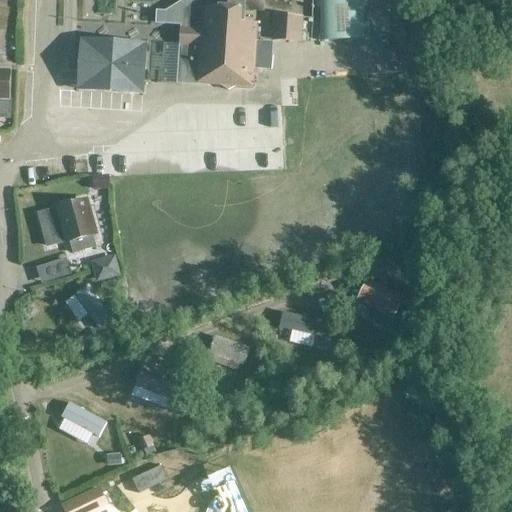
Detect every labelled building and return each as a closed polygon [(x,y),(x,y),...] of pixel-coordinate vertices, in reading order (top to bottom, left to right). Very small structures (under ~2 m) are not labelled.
[(214,0),(214,7),(201,7),(201,8),(185,7),(184,29),(180,29),(179,45),(183,45),(180,81),(196,82),(196,84),(222,86),(227,92),(238,87),(253,88),(254,68),(271,70),(272,49),(256,48),(257,29),(244,28),(245,10),(263,12),(264,0),(214,0)] [(356,21),(365,31),(382,16),(372,6),(356,21)] [(301,44),(303,18),(273,16),(272,42),(301,44)] [(389,53),(383,27),(369,30),(375,56),(389,53)] [(87,52),(84,89),(114,91),(114,81),(144,83),(144,81),(115,80),(116,54),(87,52)] [(369,62),(350,63),(351,73),(370,72),(369,62)] [(167,116),(169,169),(292,164),(293,184),(331,182),(331,164),(351,163),(352,180),(368,179),(369,185),(401,183),(397,76),(280,80),(281,111),(167,116)] [(184,202),(213,201),(211,169),(182,170),(184,202)] [(275,169),(241,173),(244,194),(278,189),(275,169)] [(226,170),(226,182),(240,182),(240,170),(226,170)] [(108,176),(94,177),(94,189),(108,188),(108,176)] [(134,206),(145,207),(146,184),(135,183),(134,206)] [(85,200),(36,214),(45,249),(69,242),(73,254),(95,247),(92,236),(95,235),(85,200)] [(350,244),(394,241),(393,223),(349,226),(350,244)] [(129,270),(147,269),(146,256),(128,258),(129,270)] [(64,276),(63,263),(44,264),(45,278),(64,276)] [(205,274),(162,292),(172,315),(215,297),(205,274)] [(367,280),(355,304),(381,317),(377,325),(388,330),(392,322),(393,323),(404,299),(367,280)] [(61,297),(74,320),(87,313),(96,330),(108,323),(86,284),(61,297)] [(282,329),(299,333),(303,318),(285,314),(282,329)] [(215,337),(206,363),(238,372),(240,366),(244,367),(249,350),(215,337)] [(143,366),(136,386),(177,400),(183,381),(143,366)] [(378,407),(394,431),(410,421),(394,396),(378,407)] [(53,427),(95,445),(106,417),(64,400),(53,427)] [(344,416),(325,421),(330,445),(349,440),(344,416)] [(410,440),(390,444),(395,468),(415,464),(410,440)] [(274,454),(280,483),(298,479),(292,450),(274,454)] [(266,465),(243,471),(251,496),(273,489),(266,465)] [(161,467),(132,480),(138,495),(168,481),(161,467)] [(230,508),(241,503),(224,468),(213,473),(230,508)] [(396,500),(419,495),(414,471),(391,475),(396,500)] [(212,511),(202,475),(188,479),(197,511),(212,511)] [(99,490),(63,508),(64,511),(99,511),(107,508),(99,490)]
